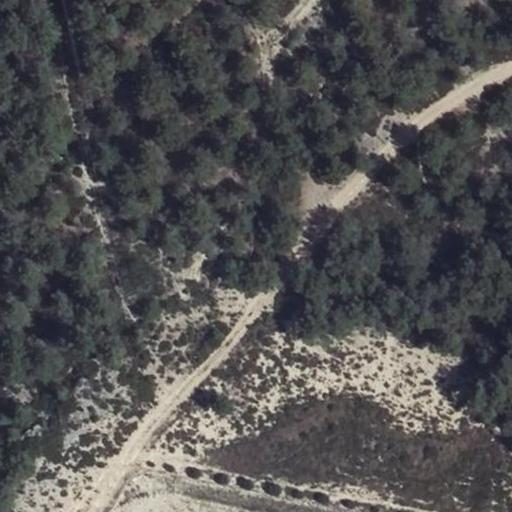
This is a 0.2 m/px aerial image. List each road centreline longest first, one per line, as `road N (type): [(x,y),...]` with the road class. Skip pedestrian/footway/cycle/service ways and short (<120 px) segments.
road 1 (track): [(511,68),(449,102),(384,156),(91,511)]
road 2 (track): [(238,0),(252,28),(280,155),(334,215)]
